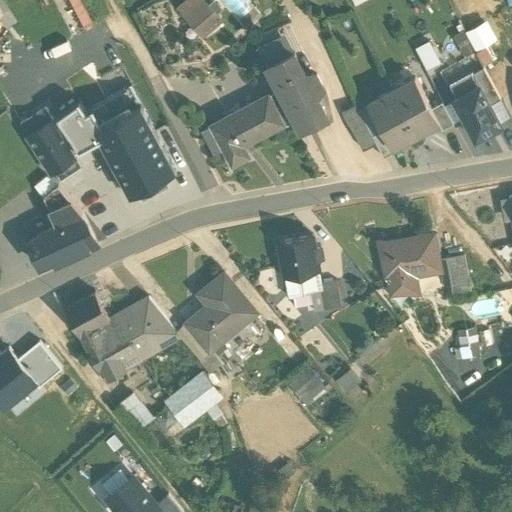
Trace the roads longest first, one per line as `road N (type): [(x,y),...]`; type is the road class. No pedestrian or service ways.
road 1 (residential): [(0,315),(192,234),(511,173)]
road 2 (track): [(21,305),(112,417)]
road 3 (track): [(188,511),(112,417)]
